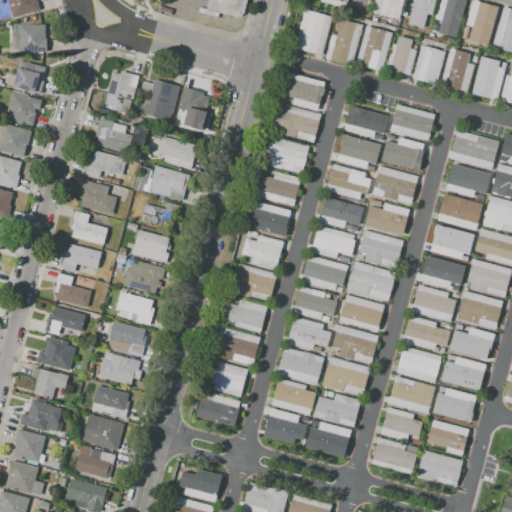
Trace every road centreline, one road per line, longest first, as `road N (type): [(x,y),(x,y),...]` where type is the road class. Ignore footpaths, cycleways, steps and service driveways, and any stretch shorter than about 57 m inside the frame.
road 1 (residential): [(139,511),(269,0)]
road 2 (residential): [(0,368),(82,52),(101,15)]
road 3 (residential): [(252,65),(126,28),(89,0)]
